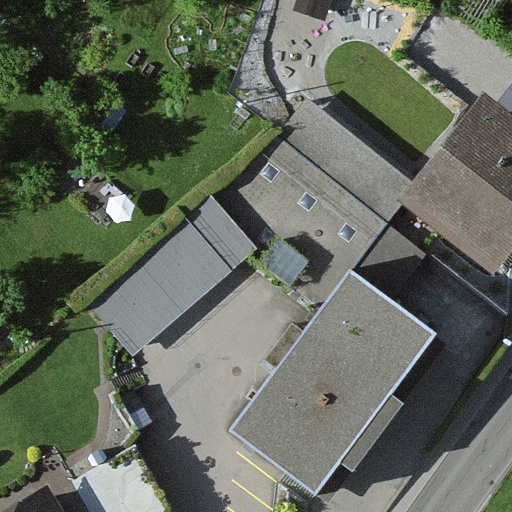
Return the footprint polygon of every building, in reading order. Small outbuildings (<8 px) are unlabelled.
[(511,248),(511,114),(483,93),(400,204),(494,273),(511,248)] [(87,304),(133,357),(257,249),(211,196),(87,304)] [(279,239),(261,265),(292,287),(310,261),(279,239)] [(349,270),(228,431),(313,495),(435,334),(349,270)] [(173,511),(134,445),(73,480),(92,511),(173,511)] [(56,511),(51,501),(30,511),(56,511)]
